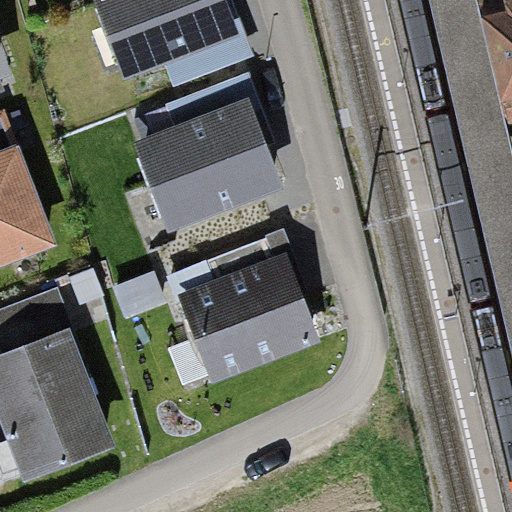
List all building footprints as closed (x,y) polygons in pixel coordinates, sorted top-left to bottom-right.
[(228,28),(217,0),(105,0),(129,64),(228,28)] [(511,173),(469,0),(433,0),(511,343),(511,173)] [(511,4),(496,8),(511,75),(511,4)] [(246,108),(143,148),(173,225),(276,184),(253,125),(246,108)] [(11,155),(0,159),(0,262),(48,242),(11,155)] [(292,298),(275,254),(185,290),(217,373),(308,337),(292,298)] [(64,335),(0,360),(0,394),(30,470),(105,440),(64,335)]
